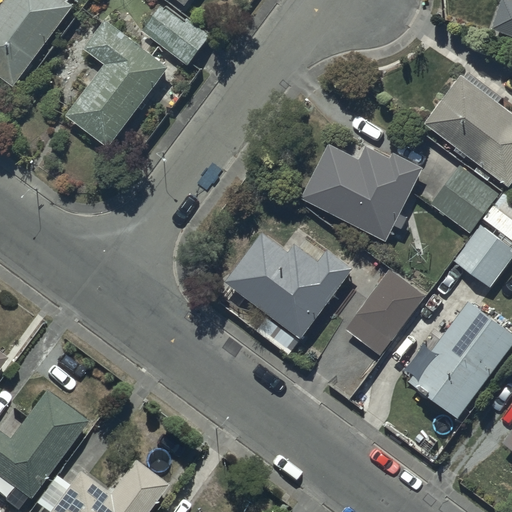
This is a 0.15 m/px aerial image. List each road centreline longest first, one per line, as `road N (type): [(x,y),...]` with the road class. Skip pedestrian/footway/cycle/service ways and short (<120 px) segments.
road 1 (residential): [(398,511),(95,287)]
road 2 (residential): [(95,287),(325,0)]
road 3 (residential): [(95,287),(0,210)]
